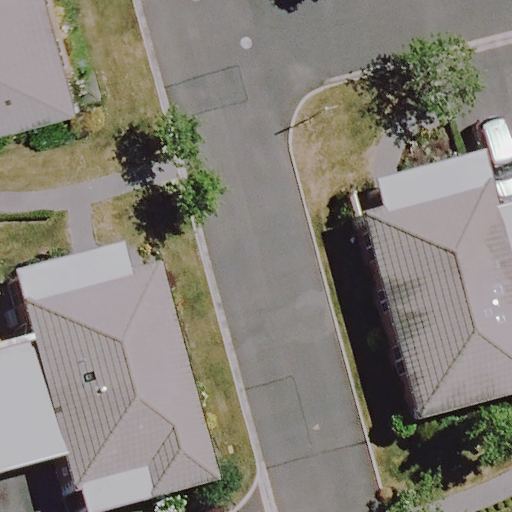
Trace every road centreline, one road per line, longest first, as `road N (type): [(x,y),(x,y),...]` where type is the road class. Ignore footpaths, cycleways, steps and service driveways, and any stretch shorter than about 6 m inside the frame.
road 1 (residential): [(209,63),(327,511)]
road 2 (residential): [(452,0),(209,63)]
